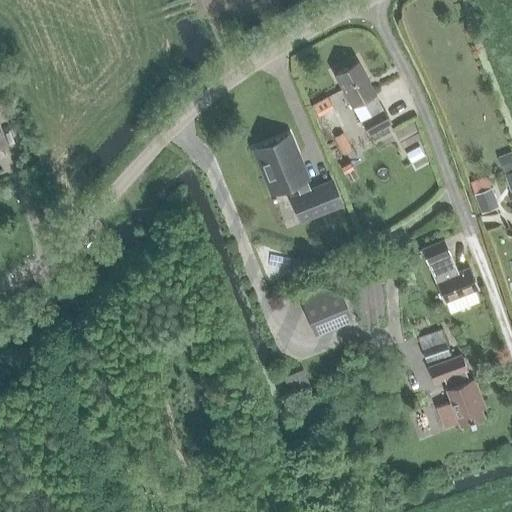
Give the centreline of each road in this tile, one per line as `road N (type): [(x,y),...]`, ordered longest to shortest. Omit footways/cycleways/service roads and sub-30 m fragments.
road 1 (unclassified): [(0,284),(52,256),(211,92),(368,0)]
road 2 (track): [(369,0),(419,100),(511,344)]
